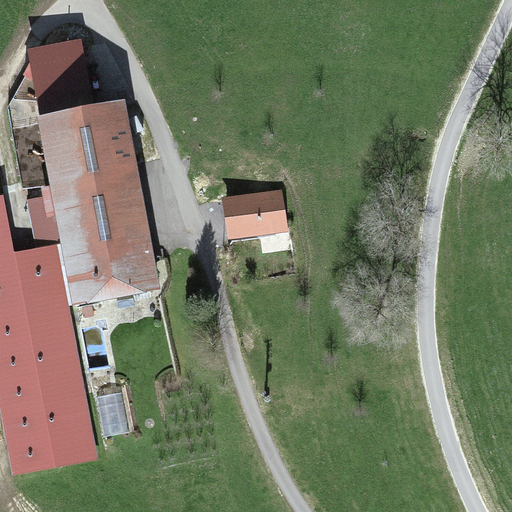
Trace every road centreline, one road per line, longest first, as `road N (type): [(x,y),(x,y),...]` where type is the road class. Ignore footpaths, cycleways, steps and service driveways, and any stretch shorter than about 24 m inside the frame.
road 1 (track): [(94,0),(173,183),(232,382),(296,511)]
road 2 (unclassified): [(479,511),(441,408),(434,238),(466,115),(511,5)]
